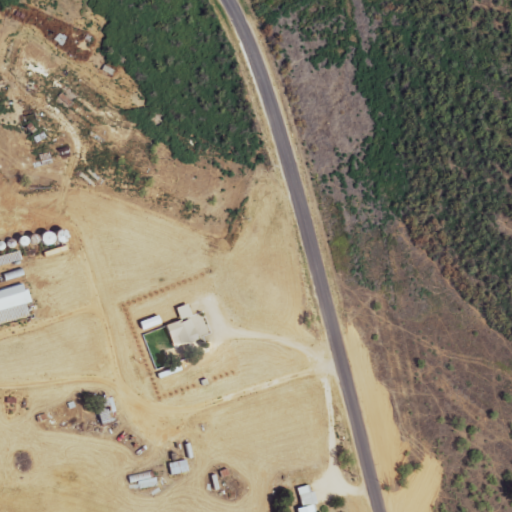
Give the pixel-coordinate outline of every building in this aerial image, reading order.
[(0,267),(21,262),(19,252),(0,256),(0,267)] [(29,302),(25,285),(0,290),(0,324),(29,317),(25,303),(29,302)] [(166,326),(174,348),(197,339),(187,315),(183,316),(181,311),(178,313),(181,320),(166,326)] [(117,420),(109,395),(92,400),(100,426),(117,420)] [(171,475),(187,473),(185,460),(169,463),(171,475)] [(138,489),(156,484),(152,471),(135,476),(138,489)] [(296,511),(316,511),(309,485),(296,488),(302,507),(296,509),(296,511)]
